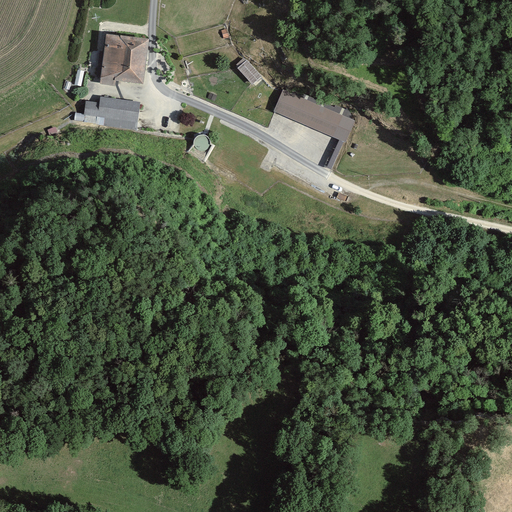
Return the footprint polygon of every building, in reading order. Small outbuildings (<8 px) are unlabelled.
[(143,30),(98,27),(95,79),(140,82),(143,30)] [(237,69),(253,87),(263,78),(247,60),(237,69)] [(355,121),(283,90),(274,112),(338,140),(345,143),(355,121)] [(138,117),(139,105),(99,99),(98,105),(84,104),(82,118),(86,119),(87,127),(136,135),(138,117)] [(203,133),(193,138),(200,152),(210,147),(203,133)] [(332,171),(345,143),(338,140),(326,168),(332,171)]
